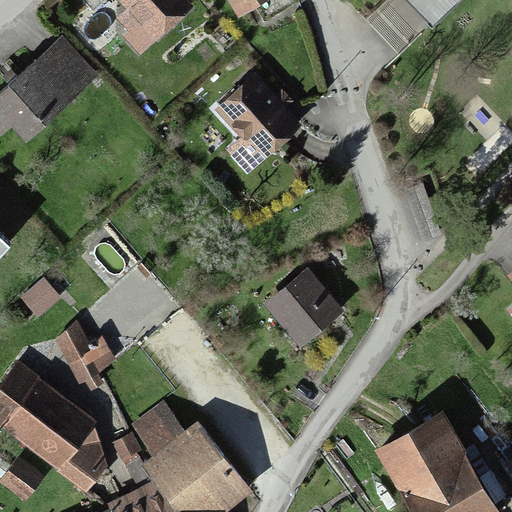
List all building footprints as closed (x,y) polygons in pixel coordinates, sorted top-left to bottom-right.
[(210,0),(209,0),(130,0),(135,5),(125,14),(136,26),(131,31),(152,53),(210,0)] [(417,0),(435,18),(454,0),(417,0)] [(63,36),(0,91),(0,117),(5,123),(13,116),(29,134),(97,75),(63,36)] [(312,112),(266,62),(224,100),(252,131),(239,143),(257,163),(312,112)] [(342,302),(313,268),(271,303),(300,337),(342,302)] [(49,282),(33,294),(41,305),(57,293),(49,282)] [(95,348),(73,362),(85,380),(107,366),(95,348)] [(8,422),(85,478),(102,455),(77,437),(92,416),(41,378),(8,422)] [(143,459),(152,485),(187,509),(188,511),(215,511),(251,487),(201,420),(186,430),(166,403),(138,423),(158,449),(143,459)] [(419,502),(403,511),(484,511),(501,502),(441,405),(381,442),(419,502)] [(22,463),(8,483),(29,497),(43,477),(22,463)] [(152,485),(110,505),(113,511),(188,511),(187,509),(152,485)]
